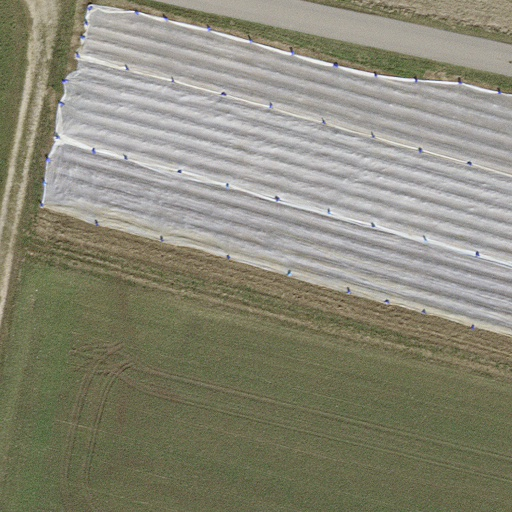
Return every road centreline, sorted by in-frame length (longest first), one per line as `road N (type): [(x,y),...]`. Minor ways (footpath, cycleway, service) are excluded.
road 1 (track): [(511,63),(217,0)]
road 2 (track): [(56,0),(0,291)]
